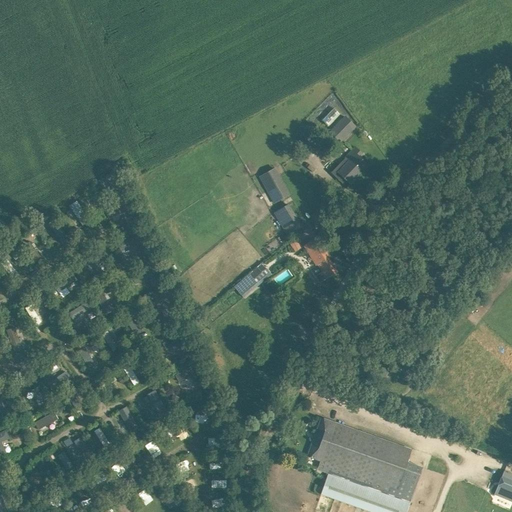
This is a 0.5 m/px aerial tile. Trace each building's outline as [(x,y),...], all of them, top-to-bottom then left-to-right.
[(322,119),(326,124),(338,114),(333,109),(322,119)] [(329,132),(339,142),(354,127),(344,117),(329,132)] [(361,153),(355,147),(344,158),(348,163),(339,173),(350,183),(358,174),(360,171),(361,171),(367,165),(358,156),(361,153)] [(259,177),(274,202),(289,193),(275,168),(259,177)] [(77,200),(69,204),(74,216),(83,212),(77,200)] [(274,214),(286,232),(299,224),(287,206),(274,214)] [(318,236),(303,246),(316,266),(317,265),(322,272),(315,276),(319,283),(326,279),(337,272),(328,258),(331,256),(318,236)] [(130,237),(117,244),(123,257),(136,249),(130,237)] [(295,252),(300,248),(295,240),(289,243),(295,252)] [(23,247),(32,262),(40,257),(31,242),(23,247)] [(234,286),(243,297),(271,274),(262,263),(234,286)] [(73,274),(59,280),(62,287),(76,281),(73,274)] [(104,314),(112,311),(105,290),(96,293),(104,314)] [(70,310),(73,317),(89,310),(85,303),(70,310)] [(35,311),(30,313),(33,325),(39,323),(35,311)] [(132,313),(125,318),(136,335),(143,330),(132,313)] [(6,329),(12,351),(20,349),(14,327),(6,329)] [(102,333),(112,350),(118,347),(107,330),(102,333)] [(165,349),(176,344),(173,338),(162,343),(165,349)] [(89,369),(95,364),(84,347),(77,351),(89,369)] [(133,385),(139,382),(129,364),(123,367),(133,385)] [(63,365),(45,375),(52,387),(70,377),(63,365)] [(183,394),(199,387),(190,366),(174,373),(183,394)] [(38,387),(31,389),(37,402),(43,399),(38,387)] [(0,413),(9,410),(2,393),(0,393),(0,413)] [(318,397),(313,408),(347,422),(351,411),(318,397)] [(111,413),(122,435),(136,428),(126,406),(111,413)] [(54,412),(33,421),(36,428),(57,419),(54,412)] [(195,416),(197,424),(208,421),(206,413),(195,416)] [(147,414),(142,417),(146,423),(150,420),(147,414)] [(321,418),(307,456),(320,461),(334,422),(321,418)] [(39,433),(59,425),(57,420),(38,428),(39,433)] [(334,422),(320,461),(317,469),(328,473),(320,494),(370,511),(406,511),(423,467),(407,461),(411,450),(334,422)] [(100,427),(94,430),(101,445),(107,442),(100,427)] [(166,433),(174,442),(181,436),(172,427),(166,433)] [(69,441),(75,459),(87,455),(81,437),(69,441)] [(65,470),(72,465),(63,451),(55,456),(65,470)] [(511,480),(502,476),(494,495),(511,502),(511,480)] [(135,496),(145,504),(151,497),(140,489),(135,496)]
